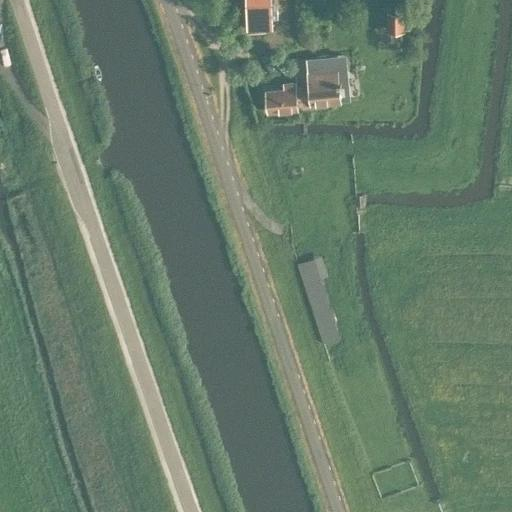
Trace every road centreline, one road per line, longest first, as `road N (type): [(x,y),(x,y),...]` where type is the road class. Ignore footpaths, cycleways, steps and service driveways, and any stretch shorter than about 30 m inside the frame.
road 1 (tertiary): [(192,511),(19,0)]
road 2 (unclassified): [(337,511),(165,0)]
